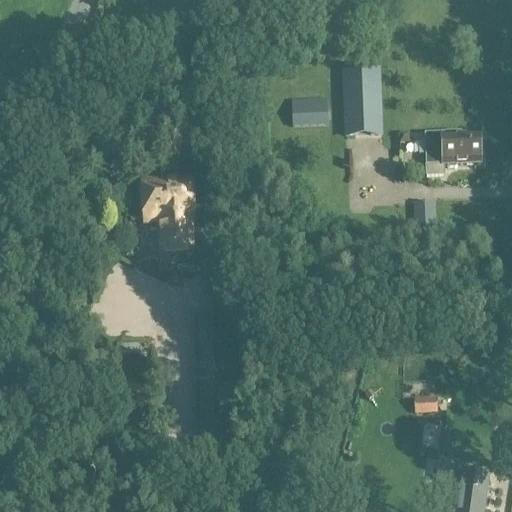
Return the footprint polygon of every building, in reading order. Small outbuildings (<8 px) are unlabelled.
[(277,0),(242,0),(246,10),(278,1),(277,0)] [(385,29),(356,31),(357,56),(387,54),(385,29)] [(380,70),(341,72),(344,141),(382,139),(380,70)] [(210,87),(160,91),(162,109),(212,104),(210,87)] [(327,100),(291,102),(292,129),(328,127),(327,100)] [(424,136),(424,142),(419,143),(419,156),(425,156),(426,180),(444,179),(444,167),(480,165),(479,139),(464,140),(463,134),(424,136)] [(188,181),(144,184),(146,226),(159,226),(161,255),(193,253),(188,181)] [(435,204),(413,205),(414,243),(436,243),(435,204)] [(237,318),(193,318),(197,465),(241,464),(237,318)] [(414,416),(434,414),(433,404),(413,405),(414,416)] [(481,511),(486,480),(460,477),(457,508),(456,511),(481,511)]
